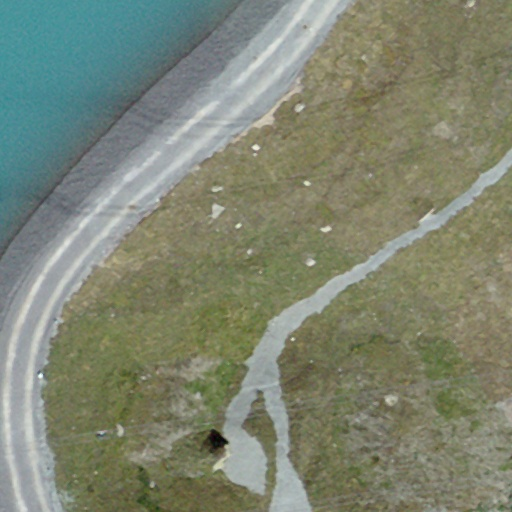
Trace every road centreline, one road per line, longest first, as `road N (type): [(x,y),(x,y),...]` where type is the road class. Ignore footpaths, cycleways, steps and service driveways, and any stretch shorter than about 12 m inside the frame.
road 1 (track): [(249,511),(258,411),(287,329),(327,255),(511,15)]
road 2 (track): [(454,87),(397,70),(342,29),(319,0)]
